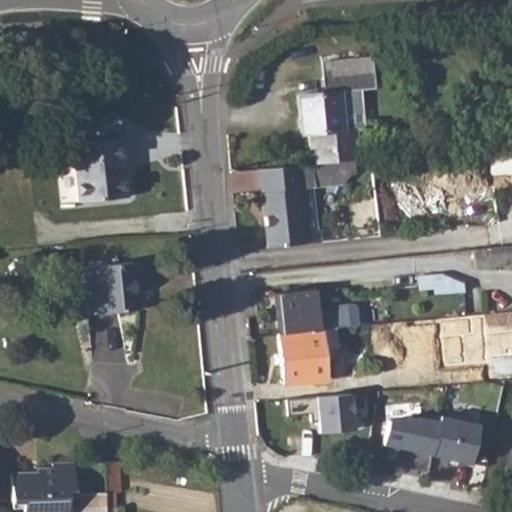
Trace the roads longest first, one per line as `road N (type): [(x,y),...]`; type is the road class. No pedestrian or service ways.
road 1 (tertiary): [(235,436),(205,110)]
road 2 (residential): [(0,397),(190,435),(235,436)]
road 3 (residential): [(240,481),(301,480),(455,511)]
